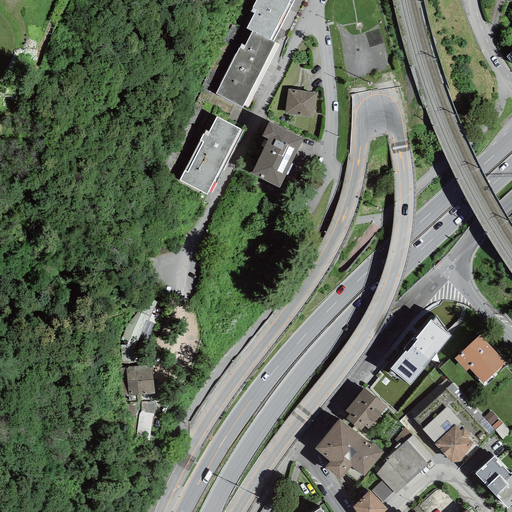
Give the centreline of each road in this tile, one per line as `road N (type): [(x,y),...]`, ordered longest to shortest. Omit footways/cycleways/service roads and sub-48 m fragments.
road 1 (primary): [(511,138),(301,338),(245,406),(181,511)]
road 2 (primary): [(210,511),(317,353),(511,166)]
road 3 (residential): [(317,13),(185,265)]
road 4 (residential): [(298,444),(447,267)]
road 5 (residential): [(317,13),(333,83),(329,164),(309,212)]
road 6 (residential): [(488,511),(455,477),(432,473),(388,511)]
